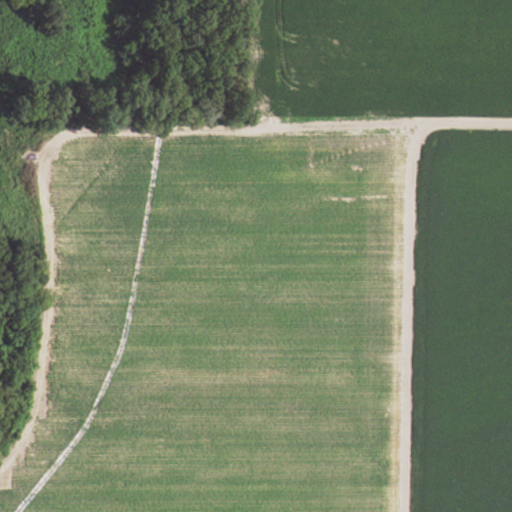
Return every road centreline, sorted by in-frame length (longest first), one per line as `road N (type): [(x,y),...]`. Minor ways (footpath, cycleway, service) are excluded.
road 1 (track): [(0,454),(35,405),(46,373),(77,193),(101,157),(130,142),(243,131),(511,133)]
road 2 (track): [(402,133),(396,511)]
road 3 (track): [(243,131),(255,118),(258,88),(256,50),(239,0)]
